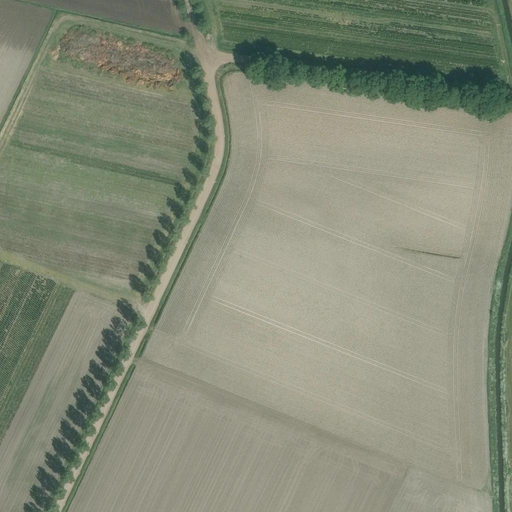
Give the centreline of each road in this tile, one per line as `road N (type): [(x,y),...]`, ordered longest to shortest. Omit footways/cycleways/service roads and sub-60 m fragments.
road 1 (track): [(62,511),(220,159),(222,121),(202,55)]
road 2 (track): [(202,55),(511,95)]
